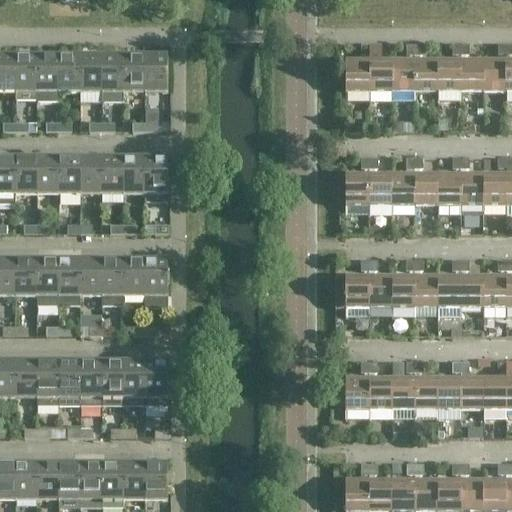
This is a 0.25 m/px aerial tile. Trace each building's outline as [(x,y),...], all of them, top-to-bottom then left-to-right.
[(369,59),(369,48),(360,48),(360,56),(364,59),(369,59)] [(378,56),(378,48),(369,48),(369,59),(375,59),(378,56)] [(415,59),(415,48),(406,48),(406,56),(409,59),(415,59)] [(423,56),(423,48),(415,48),(415,59),(420,59),(423,56)] [(460,59),(460,48),(452,48),(452,56),(455,59),(460,59)] [(469,56),(469,48),(460,48),(460,59),(466,59),(469,56)] [(506,59),(506,48),(498,48),(498,56),(501,59),(506,59)] [(0,96),(15,96),(15,60),(0,60),(0,96)] [(37,106),(37,96),(37,60),(15,60),(15,96),(15,106),(37,106)] [(59,96),(59,60),(37,60),(37,96),(59,96)] [(80,96),(80,60),(59,60),(59,96),(80,96)] [(102,96),(102,60),(80,60),(80,96),(102,96)] [(123,96),(123,60),(102,60),(102,96),(123,96)] [(145,96),(145,60),(123,60),(123,96),(145,96)] [(168,96),(168,60),(145,60),(145,96),(168,96)] [(369,105),(369,65),(345,65),(345,105),(369,105)] [(391,105),(391,65),(369,65),(369,105),(391,105)] [(415,96),(415,65),(391,65),(391,105),(415,105),(415,96)] [(438,96),(438,65),(415,65),(415,96),(438,96)] [(460,105),(460,96),(460,65),(438,65),(438,96),(438,105),(460,105)] [(482,96),(482,65),(460,65),(460,96),(482,96)] [(506,96),(506,65),(482,65),(482,96),(506,96)] [(15,136),(15,127),(3,127),(3,136),(15,136)] [(28,136),(28,127),(15,127),(15,136),(28,136)] [(59,136),(59,127),(46,127),(46,136),(59,136)] [(71,136),(71,127),(59,127),(59,136),(71,136)] [(102,136),(102,127),(89,127),(89,136),(102,136)] [(114,136),(114,127),(102,127),(102,136),(114,136)] [(145,136),(145,127),(132,127),(132,136),(145,136)] [(158,136),(158,127),(145,127),(145,136),(158,136)] [(401,137),(401,130),(398,127),(391,127),(391,137),(401,137)] [(0,198),(15,198),(15,162),(0,162),(0,198)] [(37,198),(37,162),(15,162),(15,198),(37,198)] [(59,198),(59,162),(37,162),(37,198),(59,198)] [(80,198),(80,162),(59,162),(59,198),(80,198)] [(102,198),(102,162),(80,162),(80,198),(102,198)] [(123,198),(123,162),(102,162),(102,198),(123,198)] [(145,198),(145,162),(123,162),(123,198),(145,198)] [(168,207),(168,162),(145,162),(145,198),(145,207),(168,207)] [(369,173),(369,162),(361,162),(361,170),(364,173),(369,173)] [(378,170),(378,162),(369,162),(369,173),(375,173),(378,170)] [(415,173),(415,162),(406,162),(406,170),(409,173),(415,173)] [(423,170),(423,162),(415,162),(415,173),(420,173),(423,170)] [(460,173),(460,162),(452,162),(452,170),(455,173),(460,173)] [(469,170),(469,162),(460,162),(460,173),(466,173),(469,170)] [(506,173),(506,162),(497,162),(497,170),(500,173),(506,173)] [(369,219),(369,179),(345,179),(345,219),(369,219)] [(392,219),(392,179),(369,179),(369,219),(392,219)] [(415,210),(415,179),(392,179),(392,219),(415,219),(415,210)] [(437,210),(437,179),(415,179),(415,210),(437,210)] [(460,219),(460,179),(437,179),(437,210),(437,219),(460,219)] [(483,219),(483,179),(460,179),(460,219),(483,219)] [(506,211),(506,179),(483,179),(483,219),(506,219),(506,211)] [(37,238),(37,229),(24,229),(24,238),(37,238)] [(50,238),(50,229),(37,229),(37,238),(50,238)] [(80,238),(80,229),(67,229),(67,238),(80,238)] [(93,238),(93,229),(80,229),(80,238),(93,238)] [(123,238),(123,229),(110,229),(110,238),(123,238)] [(136,238),(136,229),(123,229),(123,238),(136,238)] [(171,238),(171,229),(155,229),(155,238),(171,238)] [(0,300),(15,300),(15,264),(0,264),(0,300)] [(37,300),(37,264),(15,264),(15,300),(37,300)] [(59,300),(59,264),(37,264),(37,300),(59,300)] [(80,300),(80,264),(59,264),(59,300),(80,300)] [(102,300),(102,264),(80,264),(80,300),(102,300)] [(124,300),(124,264),(102,264),(102,300),(124,300)] [(145,300),(145,264),(124,264),(124,300),(145,300)] [(168,312),(168,264),(145,264),(145,300),(145,312),(168,312)] [(369,275),(369,264),(360,264),(360,272),(364,275),(369,275)] [(378,272),(378,264),(369,264),(369,275),(375,275),(378,272)] [(415,275),(415,264),(406,264),(406,272),(409,275),(415,275)] [(423,272),(423,264),(415,264),(415,275),(420,275),(423,272)] [(460,275),(460,264),(452,264),(452,272),(455,275),(460,275)] [(469,272),(469,264),(460,264),(460,275),(466,275),(469,272)] [(506,275),(506,264),(497,264),(497,272),(501,275),(506,275)] [(369,321),(369,281),(345,281),(345,321),(369,321)] [(392,321),(392,281),(369,281),(369,321),(392,321)] [(415,321),(415,281),(392,281),(392,321),(415,321)] [(438,321),(438,313),(438,281),(415,281),(415,321),(438,321)] [(460,313),(460,281),(438,281),(438,313),(460,313)] [(483,313),(483,281),(460,281),(460,313),(483,313)] [(506,321),(506,281),(483,281),(483,313),(483,321),(506,321)] [(506,340),(506,326),(497,326),(497,340),(506,340)] [(15,340),(15,331),(3,331),(3,340),(15,340)] [(28,340),(28,331),(15,331),(15,340),(28,340)] [(59,340),(59,331),(46,331),(46,340),(59,340)] [(72,340),(72,331),(59,331),(59,340),(72,340)] [(102,340),(102,331),(89,331),(89,340),(102,340)] [(115,340),(115,331),(102,331),(102,340),(115,340)] [(145,340),(145,331),(133,331),(133,340),(145,340)] [(158,340),(158,331),(145,331),(145,340),(158,340)] [(0,402),(15,402),(15,366),(0,366),(0,402)] [(37,402),(37,366),(15,366),(15,402),(37,402)] [(59,410),(59,366),(37,366),(37,402),(37,410),(59,410)] [(80,410),(80,366),(59,366),(59,410),(80,410)] [(102,410),(102,366),(80,366),(80,410),(102,410)] [(123,410),(123,366),(102,366),(102,410),(123,410)] [(145,410),(145,366),(123,366),(123,410),(145,410)] [(168,410),(168,366),(145,366),(145,410),(168,410)] [(369,377),(369,366),(361,366),(360,374),(364,377),(369,377)] [(378,374),(378,366),(369,366),(369,377),(375,377),(378,374)] [(415,377),(415,366),(406,366),(406,374),(409,377),(415,377)] [(423,374),(423,366),(415,366),(415,377),(420,377),(423,374)] [(460,377),(460,366),(452,366),(452,374),(455,377),(460,377)] [(483,415),(483,383),(475,383),(475,378),(469,374),(469,366),(460,366),(460,377),(461,377),(460,383),(460,415),(483,415)] [(506,377),(506,366),(497,366),(497,374),(500,377),(506,377)] [(369,423),(369,383),(345,383),(345,423),(369,423)] [(392,423),(392,383),(369,383),(369,423),(392,423)] [(414,423),(414,383),(392,383),(392,423),(414,423)] [(438,423),(438,383),(414,383),(414,423),(438,423)] [(460,415),(460,383),(438,383),(438,423),(460,423),(460,415)] [(505,423),(505,415),(506,383),(483,383),(483,415),(483,423),(505,423)] [(37,442),(37,433),(24,433),(24,442),(37,442)] [(49,442),(49,433),(37,433),(37,442),(49,442)] [(80,442),(80,433),(67,433),(67,442),(80,442)] [(93,442),(93,433),(80,433),(80,442),(93,442)] [(123,442),(123,433),(111,433),(111,442),(123,442)] [(136,442),(136,433),(123,433),(123,442),(136,442)] [(171,441),(171,433),(154,433),(154,442),(168,442),(168,441),(171,441)] [(0,504),(15,504),(15,468),(0,468),(0,504)] [(37,504),(37,468),(15,468),(15,504),(37,504)] [(58,504),(58,468),(37,468),(37,504),(58,504)] [(80,504),(80,468),(58,468),(58,504),(80,504)] [(101,511),(102,468),(80,468),(80,504),(79,511),(101,511)] [(123,511),(123,504),(123,468),(102,468),(101,511),(123,511)] [(145,504),(145,468),(123,468),(123,504),(145,504)] [(168,504),(168,468),(145,468),(145,504),(168,504)] [(369,479),(369,468),(360,468),(360,476),(364,479),(369,479)] [(378,476),(378,468),(369,468),(369,479),(375,479),(378,476)] [(415,479),(415,468),(406,468),(406,476),(409,479),(415,479)] [(423,476),(423,468),(415,468),(415,479),(420,479),(423,476)] [(460,479),(460,468),(452,468),(452,476),(455,479),(460,479)] [(469,476),(469,468),(460,468),(460,479),(466,479),(469,476)] [(506,479),(506,468),(497,468),(497,476),(501,479),(506,479)] [(369,511),(369,485),(345,485),(345,511),(369,511)] [(391,511),(392,485),(369,485),(369,511),(391,511)] [(414,511),(415,485),(392,485),(391,511),(414,511)] [(436,511),(437,485),(415,485),(414,511),(436,511)] [(460,511),(460,485),(437,485),(436,511),(460,511)] [(482,511),(483,485),(460,485),(460,511),(482,511)] [(505,511),(506,485),(483,485),(482,511),(505,511)]
